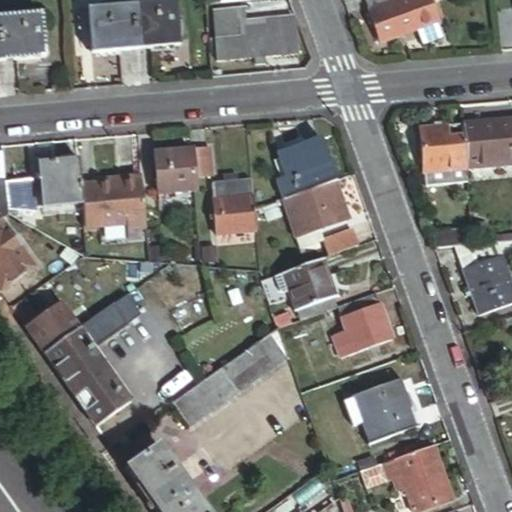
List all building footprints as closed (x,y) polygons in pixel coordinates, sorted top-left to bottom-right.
[(364,0),(370,14),(383,9),(379,0),(364,0)] [(379,0),(383,9),(406,1),(405,0),(379,0)] [(408,0),(406,1),(411,14),(431,7),(429,0),(408,0)] [(383,9),(370,14),(381,45),(417,32),(411,14),(406,1),(383,9)] [(220,5),(213,6),(215,27),(245,25),(243,3),(220,5)] [(177,4),(133,8),(137,51),(181,47),(177,4)] [(74,5),(74,53),(87,53),(87,5),(74,5)] [(411,14),(417,32),(438,24),(431,7),(411,14)] [(137,51),(133,8),(91,12),(95,55),(137,51)] [(43,16),(0,20),(4,63),(47,59),(43,16)] [(265,25),(266,29),(267,38),(296,36),(295,22),(265,25)] [(245,25),(215,27),(217,43),(246,40),(245,31),(245,25)] [(266,29),(245,31),(246,40),(267,38),(266,29)] [(246,40),(217,43),(218,63),(256,60),(276,58),(298,56),(296,36),(267,38),(246,40)] [(276,58),(256,60),(257,67),(276,65),(276,58)] [(511,124),(472,127),(473,137),(511,133),(511,124)] [(472,127),(463,128),(464,132),(467,169),(511,165),(511,153),(474,157),(473,137),(472,127)] [(467,169),(464,132),(433,135),(434,140),(422,141),(425,173),(467,169)] [(474,157),(511,153),(511,133),(473,137),(474,157)] [(291,199),(335,184),(320,140),(303,146),(291,151),(276,156),(285,182),(291,199)] [(289,146),(291,151),(303,146),(302,141),(289,146)] [(210,151),(192,152),(194,180),(212,178),(210,151)] [(194,180),(192,152),(154,155),(158,196),(195,193),(194,180)] [(79,161),(39,165),(43,214),(83,210),(81,187),(79,161)] [(426,189),(468,185),(467,173),(425,176),(426,189)] [(213,186),(213,192),(228,191),(229,200),(254,198),(253,183),(236,184),(236,176),(222,177),(222,185),(213,186)] [(34,218),(31,182),(5,184),(8,217),(18,217),(34,218)] [(141,182),(81,187),(83,210),(85,231),(125,228),(125,233),(146,231),(141,182)] [(291,199),(285,182),(276,185),(282,202),(291,199)] [(323,243),(319,231),(348,221),(335,184),(291,199),(282,202),(299,251),(322,243),(323,243)] [(214,202),(229,200),(228,191),(213,192),(214,202)] [(255,212),(254,198),(229,200),(214,202),(217,238),(257,234),(255,212)] [(275,205),(262,210),(266,223),(280,218),(275,205)] [(0,222),(0,293),(42,264),(8,217),(1,221),(0,222)] [(432,235),(433,250),(460,248),(474,247),(473,231),(432,235)] [(322,243),(327,259),(358,249),(352,233),(323,243),(322,243)] [(51,248),(41,241),(36,248),(46,255),(51,248)] [(480,317),(511,305),(511,290),(501,260),(500,245),(474,247),(460,248),(461,267),(468,286),(470,290),(480,317)] [(334,300),(321,262),(283,276),(296,314),(334,300)] [(380,306),(376,296),(338,309),(342,320),(380,306)] [(126,298),(79,332),(93,352),(140,319),(126,298)] [(334,300),(296,314),(300,323),(338,309),(334,300)] [(26,330),(44,356),(79,332),(61,306),(26,330)] [(393,342),(380,306),(342,320),(349,342),(355,356),(393,342)] [(288,361),(277,331),(222,371),(241,397),(288,361)] [(93,352),(79,332),(44,356),(96,430),(131,405),(93,352)] [(355,356),(349,342),(336,346),(341,361),(355,356)] [(241,397),(222,371),(173,406),(192,432),(241,397)] [(417,430),(399,382),(359,397),(368,422),(361,425),(369,448),(417,430)] [(359,397),(344,402),(353,428),(361,425),(368,422),(359,397)] [(126,472),(154,511),(205,511),(159,448),(126,472)] [(431,449),(396,461),(402,478),(437,466),(431,449)] [(359,465),(362,473),(377,468),(374,460),(359,465)] [(402,478),(396,461),(377,468),(362,473),(360,474),(367,492),(393,482),(397,493),(406,490),(402,478)] [(422,511),(450,502),(437,466),(402,478),(406,490),(413,511),(422,511)]
